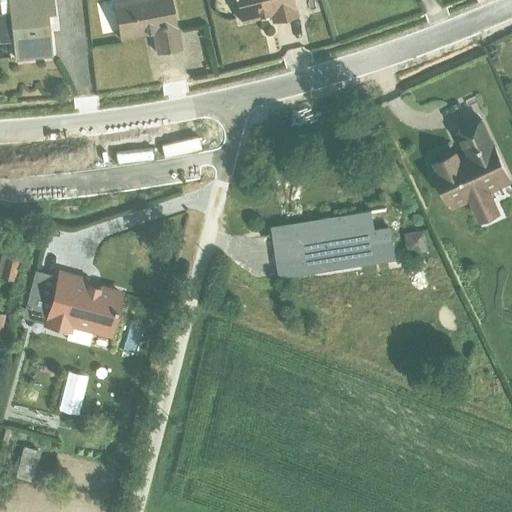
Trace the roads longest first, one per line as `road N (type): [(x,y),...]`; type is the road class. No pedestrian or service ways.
road 1 (residential): [(242,97),(133,511)]
road 2 (residential): [(511,6),(242,97)]
road 3 (residential): [(0,130),(242,97)]
